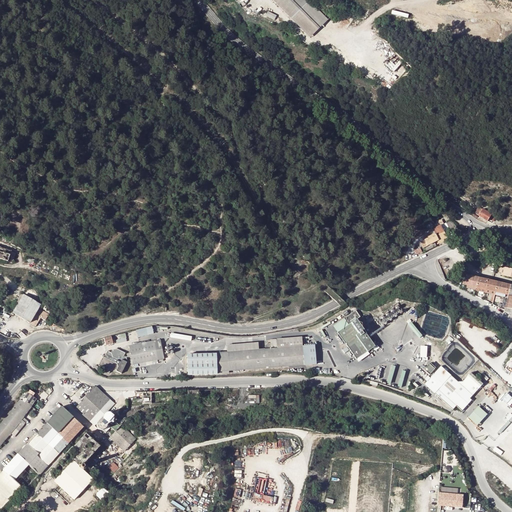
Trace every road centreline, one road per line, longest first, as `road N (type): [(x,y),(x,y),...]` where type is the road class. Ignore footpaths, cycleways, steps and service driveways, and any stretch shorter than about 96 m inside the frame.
road 1 (residential): [(472,452),(447,419),(336,383),(131,384),(78,375)]
road 2 (tertiary): [(198,0),(238,44),(380,143),(480,234)]
road 3 (secondary): [(422,258),(287,324),(254,329),(144,319)]
road 4 (track): [(247,328),(368,239)]
